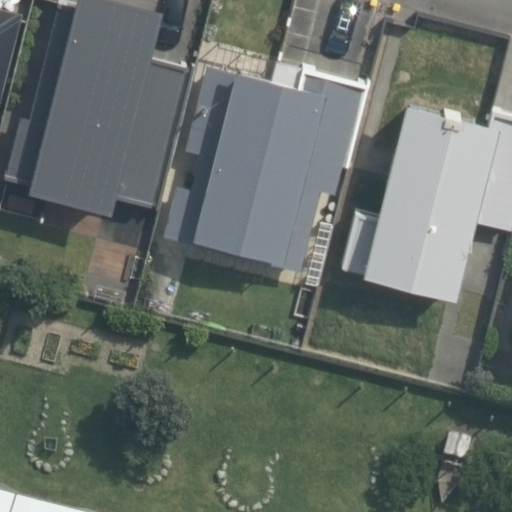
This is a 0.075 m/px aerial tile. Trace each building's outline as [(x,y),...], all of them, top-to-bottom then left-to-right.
[(158,202),(194,63),(149,51),(162,0),(73,0),(73,1),(70,0),(58,0),(29,112),(21,110),(5,174),(111,201),(114,191),(158,202)] [(0,98),(23,8),(0,1),(0,98)] [(342,161),(349,163),(372,77),(304,60),(299,76),(237,60),(235,66),(208,59),(186,145),(201,148),(191,185),(178,181),(165,230),(301,265),(322,185),(335,189),(342,161)] [(475,216),(511,225),(511,107),(493,103),(490,114),(407,92),(376,211),(356,206),(342,260),(346,261),(345,264),(368,270),(369,267),(456,289),(475,216)] [(0,511),(70,511),(30,502),(0,494),(0,511)]
